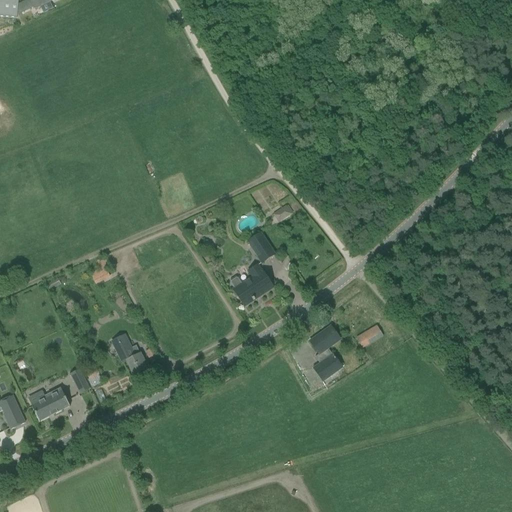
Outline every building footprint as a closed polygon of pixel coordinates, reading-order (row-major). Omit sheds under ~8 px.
[(9,5),(8,0),(0,0),(0,17),(15,19),(17,5),(9,5)] [(30,0),(35,9),(54,0),(30,0)] [(287,206),(273,215),(279,224),(292,214),(293,213),(288,206),(287,206)] [(248,243),(262,264),(275,255),(261,234),(248,243)] [(94,281),(109,274),(105,266),(90,273),(94,281)] [(229,285),(239,299),(244,307),(273,288),(262,271),(261,272),(258,266),(248,272),(252,278),(242,284),(238,279),(236,278),(232,282),(231,283),(229,285)] [(332,355),(328,349),(340,340),(331,327),(310,342),(319,356),(315,358),(320,364),(313,369),(323,383),(343,369),(333,354),(332,355)] [(362,348),(383,336),(377,327),(356,339),(362,348)] [(159,360),(153,348),(145,352),(152,364),(159,360)] [(126,361),(134,375),(146,369),(143,362),(144,361),(140,354),(136,356),(133,349),(124,354),(127,361),(126,361)] [(94,364),(89,360),(85,364),(90,368),(94,364)] [(78,370),(68,375),(72,384),(82,379),(78,370)] [(99,385),(95,377),(89,379),(88,380),(92,389),(99,385)] [(61,388),(44,395),(46,398),(31,404),(39,420),(69,406),(61,388)] [(4,413),(11,430),(26,423),(13,396),(0,401),(0,405),(1,408),(2,408),(4,413)]
